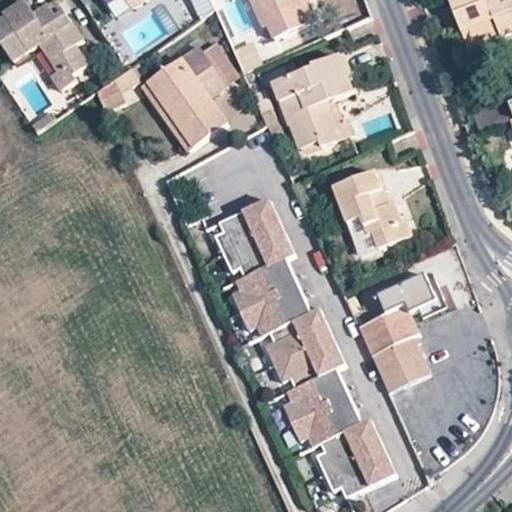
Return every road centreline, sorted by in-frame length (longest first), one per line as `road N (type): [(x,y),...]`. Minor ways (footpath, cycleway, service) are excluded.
road 1 (unknown): [(329,511),(196,207),(194,197),(234,185),(249,168)]
road 2 (residential): [(385,0),(461,202)]
road 3 (residential): [(461,202),(473,249),(511,311)]
